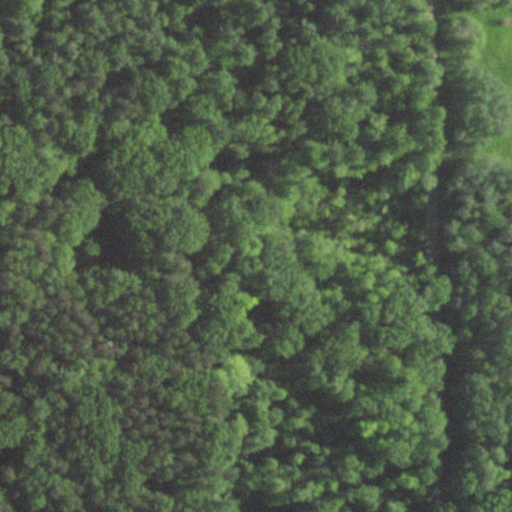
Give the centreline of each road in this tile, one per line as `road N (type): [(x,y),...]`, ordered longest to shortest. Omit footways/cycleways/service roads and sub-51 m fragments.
road 1 (residential): [(434,511),(425,0)]
road 2 (residential): [(34,0),(0,169),(23,354),(0,411)]
